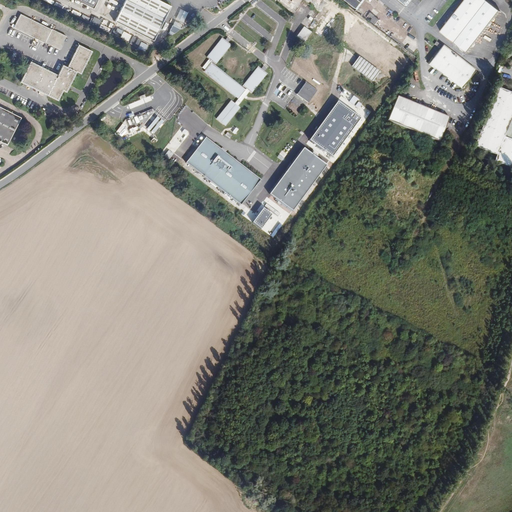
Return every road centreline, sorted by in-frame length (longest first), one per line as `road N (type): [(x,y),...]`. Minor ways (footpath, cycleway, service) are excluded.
road 1 (tertiary): [(217,21),(0,186)]
road 2 (track): [(437,511),(489,419),(511,345)]
